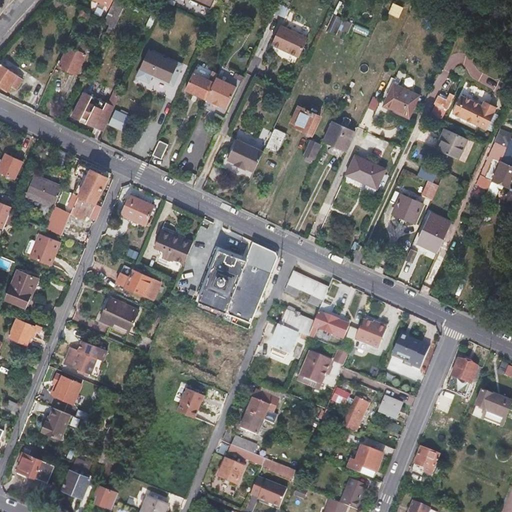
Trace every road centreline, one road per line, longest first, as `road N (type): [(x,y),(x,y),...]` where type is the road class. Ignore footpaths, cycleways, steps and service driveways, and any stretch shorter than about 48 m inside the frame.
road 1 (residential): [(0,107),(295,248)]
road 2 (residential): [(185,511),(295,248)]
road 3 (residential): [(456,323),(381,511)]
road 4 (residential): [(295,248),(456,323)]
road 5 (unknown): [(295,248),(329,200),(373,104)]
